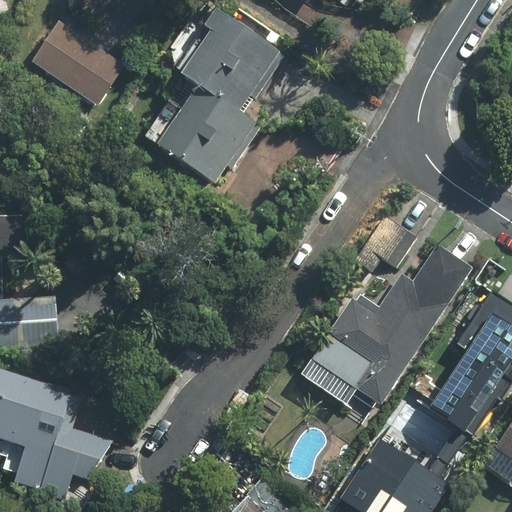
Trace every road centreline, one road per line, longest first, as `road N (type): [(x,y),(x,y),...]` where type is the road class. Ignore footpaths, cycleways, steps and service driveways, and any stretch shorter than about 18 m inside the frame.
road 1 (residential): [(418,140),(363,182),(166,462)]
road 2 (residential): [(476,0),(429,77),(418,140)]
road 3 (residential): [(418,140),(442,177),(511,223)]
